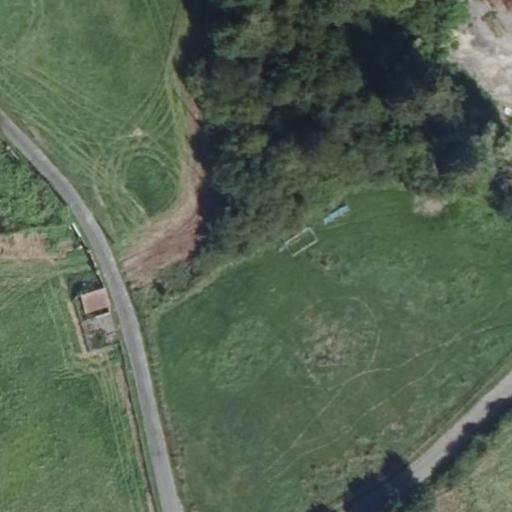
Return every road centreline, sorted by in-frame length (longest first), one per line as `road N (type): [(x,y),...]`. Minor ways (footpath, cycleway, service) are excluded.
road 1 (residential): [(0,122),(85,222),(115,283),(173,511)]
road 2 (tertiary): [(511,384),(364,511)]
